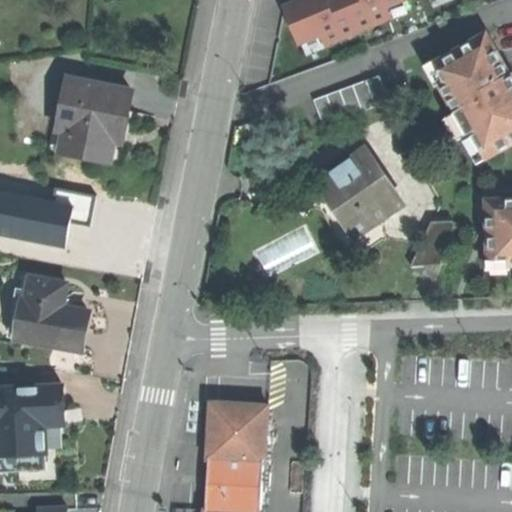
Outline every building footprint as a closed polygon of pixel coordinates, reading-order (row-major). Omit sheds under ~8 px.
[(303,0),(287,7),(302,41),(323,32),(327,42),(359,29),(346,0),(334,0),(328,3),(326,0),(313,0),(314,1),(306,5),(303,0)] [(346,0),(359,29),(389,17),(385,7),(401,0),(346,0)] [(511,72),(490,33),(437,64),(446,80),(441,83),(470,136),(475,134),(485,151),(511,135),(511,72)] [(381,75),(316,99),(326,124),(391,100),(381,75)] [(132,91),(70,79),(56,150),(112,161),(116,142),(128,144),(130,129),(133,113),(129,112),(132,91)] [(367,152),(321,185),(357,237),(403,205),(367,152)] [(55,201),(0,191),(0,236),(68,249),(71,222),(91,225),(95,196),(57,188),(55,201)] [(511,197),(490,198),(492,257),(509,257),(510,265),(511,264),(511,197)] [(454,221),(433,223),(413,265),(427,265),(451,262),(454,221)] [(69,284),(32,277),(28,300),(32,301),(25,338),(25,340),(82,350),(86,329),(90,311),(65,306),(69,284)] [(28,300),(18,298),(19,336),(25,338),(32,301),(28,300)] [(64,387),(0,389),(0,471),(47,470),(45,424),(65,424),(64,403),(64,387)] [(269,407),(212,404),(209,461),(211,462),(208,511),(206,511),(205,511),(262,511),(265,464),(267,464),(269,407)]
